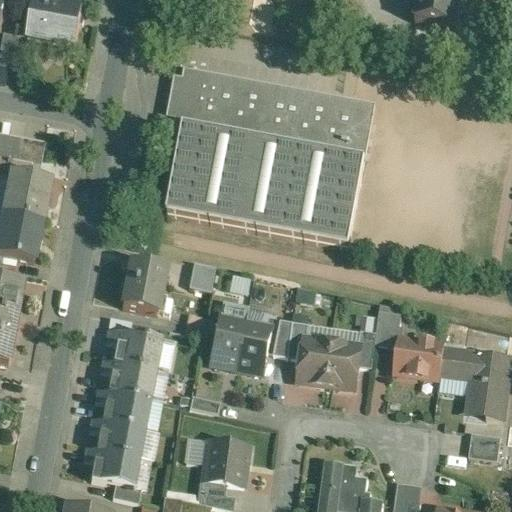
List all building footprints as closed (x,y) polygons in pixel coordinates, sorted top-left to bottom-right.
[(421,0),(416,27),(458,35),(464,0),(421,0)] [(83,11),(36,3),(28,41),(28,43),(30,44),(76,52),(83,11)] [(17,40),(5,38),(0,65),(0,69),(11,72),(17,40)] [(28,41),(17,39),(17,40),(11,72),(24,74),(30,44),(28,43),(28,41)] [(463,55),(461,77),(504,80),(506,59),(463,55)] [(376,108),(218,79),(218,81),(186,75),(182,94),(174,92),(170,111),(178,112),(174,132),(184,134),(168,219),(349,252),(376,108)] [(10,140),(0,138),(0,161),(6,163),(10,140)] [(22,142),(10,140),(6,163),(17,165),(22,142)] [(34,145),(22,142),(17,165),(29,167),(34,145)] [(45,147),(34,145),(29,167),(33,168),(41,169),(45,147)] [(0,181),(11,184),(13,177),(31,180),(33,168),(29,167),(17,165),(6,163),(0,161),(0,181)] [(31,180),(13,177),(11,184),(8,203),(11,204),(8,219),(5,218),(4,219),(42,226),(50,184),(31,180)] [(42,226),(4,219),(4,220),(7,221),(0,256),(0,260),(17,264),(34,267),(42,226)] [(17,264),(0,260),(0,271),(15,275),(17,264)] [(166,274),(130,267),(121,312),(156,319),(166,274)] [(216,271),(195,267),(189,293),(211,297),(216,271)] [(23,289),(0,285),(0,367),(0,368),(7,369),(16,323),(15,323),(20,290),(22,291),(23,289)] [(402,319),(380,316),(377,338),(375,350),(400,353),(401,344),(403,344),(404,332),(400,331),(402,319)] [(206,323),(188,319),(184,338),(203,342),(206,323)] [(356,334),(368,336),(370,322),(358,320),(356,334)] [(246,327),(220,322),(211,368),(237,374),(246,327)] [(294,327),(281,324),(274,360),(289,362),(294,327)] [(273,332),(246,327),(237,374),(264,379),(273,332)] [(309,329),(294,327),(289,362),(301,364),(304,343),(307,344),(309,329)] [(161,346),(107,336),(105,347),(115,349),(111,367),(156,376),(161,346)] [(377,338),(361,336),(359,351),(362,351),(359,372),(372,373),(375,350),(377,338)] [(307,344),(304,343),(301,364),(298,386),(315,389),(316,387),(328,389),(333,347),(307,344)] [(403,344),(401,344),(400,353),(396,379),(440,385),(441,382),(444,359),(445,350),(403,344)] [(359,351),(333,347),(328,389),(340,390),(339,392),(356,395),(359,372),(362,351),(359,351)] [(507,362),(465,356),(465,358),(467,358),(466,362),(444,359),(441,382),(476,387),(474,401),(470,401),(468,415),(491,419),(490,423),(487,423),(487,424),(504,426),(510,379),(505,378),(507,362)] [(111,367),(102,366),(100,377),(110,379),(107,397),(151,405),(156,376),(111,367)] [(107,397),(97,395),(95,406),(105,408),(102,427),(145,435),(151,405),(107,397)] [(220,407),(192,401),(190,413),(217,419),(220,407)] [(102,427),(91,425),(89,436),(100,438),(97,456),(140,463),(145,435),(102,427)] [(502,442),(473,438),(470,462),(498,466),(502,442)] [(248,451),(207,446),(201,485),(221,488),(243,491),(248,451)] [(97,456),(86,454),(84,466),(95,468),(91,486),(115,491),(134,495),(135,493),(140,463),(97,456)] [(358,472),(325,467),(319,511),(382,511),(383,506),(371,505),(372,498),(366,497),(368,484),(357,482),(358,472)] [(221,488),(201,485),(200,497),(219,500),(221,488)] [(134,495),(115,491),(113,501),(138,507),(141,494),(135,493),(134,495)] [(219,500),(200,497),(198,509),(211,511),(232,511),(234,502),(219,500)]
